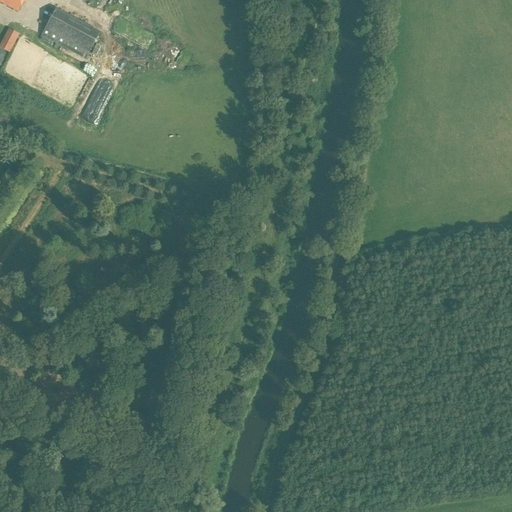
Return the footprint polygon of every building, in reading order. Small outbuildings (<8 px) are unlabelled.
[(0,0),(19,11),(24,0),(0,0)] [(112,16),(127,22),(132,12),(117,6),(112,16)] [(86,60),(100,33),(56,9),(42,36),(86,60)] [(18,34),(9,29),(0,46),(9,52),(18,34)] [(76,75),(80,67),(69,61),(65,69),(76,75)] [(0,294),(0,301),(5,313),(15,309),(8,292),(0,294)]
